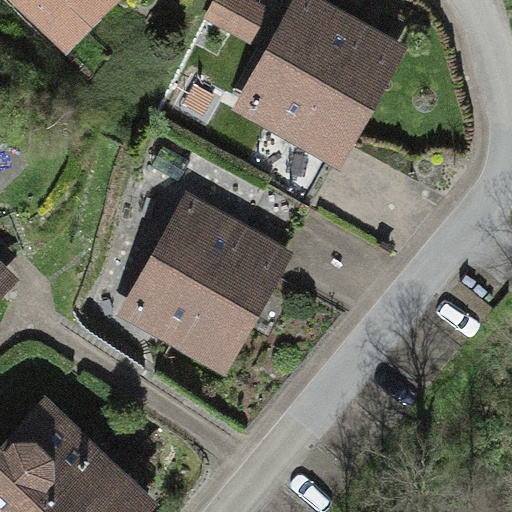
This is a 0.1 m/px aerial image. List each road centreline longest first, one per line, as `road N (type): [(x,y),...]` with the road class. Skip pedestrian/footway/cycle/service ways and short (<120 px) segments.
road 1 (residential): [(236,511),(498,193),(511,138)]
road 2 (residential): [(511,122),(501,60),(474,0)]
